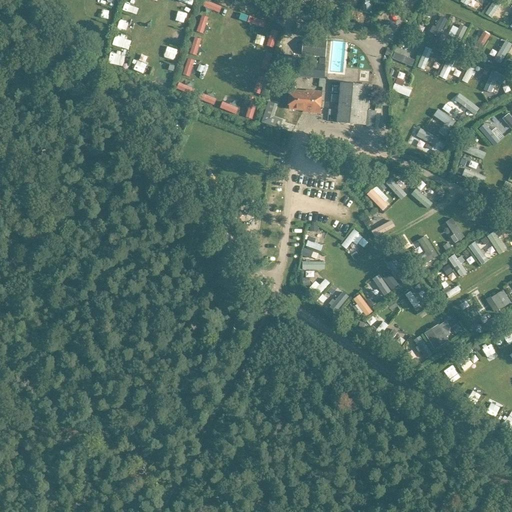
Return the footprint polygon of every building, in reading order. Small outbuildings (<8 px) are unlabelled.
[(492,0),(485,0),(477,16),(484,20),(494,1),(492,0)] [(118,2),(115,13),(130,18),(133,7),(118,2)] [(193,7),(192,15),(205,16),(205,8),(193,7)] [(97,23),(100,11),(90,8),(87,20),(97,23)] [(511,10),(503,28),(511,32),(511,10)] [(162,26),(177,28),(178,17),(163,15),(162,26)] [(424,25),(422,32),(438,38),(444,20),(431,16),(428,27),(424,25)] [(238,18),(236,28),(245,29),(247,19),(238,18)] [(112,23),(110,32),(118,34),(121,26),(112,23)] [(448,34),(455,37),(459,26),(452,24),(448,34)] [(156,41),(168,44),(171,33),(160,29),(156,41)] [(326,57),(328,41),(303,38),(301,55),(326,57)] [(102,49),(116,53),(119,44),(105,39),(102,49)] [(511,47),(507,43),(506,45),(499,40),(495,45),(507,54),(511,47)] [(405,59),(409,51),(393,45),(390,53),(405,59)] [(153,47),(151,58),(166,60),(168,50),(153,47)] [(414,66),(421,68),(426,50),(420,49),(414,66)] [(384,60),(403,69),(406,61),(388,52),(384,60)] [(440,54),(432,78),(440,80),(447,56),(440,54)] [(296,58),(277,56),(276,69),(295,71),(296,58)] [(301,64),(300,76),(324,78),(325,66),(322,66),(323,62),(321,61),(301,59),(301,64)] [(449,66),(456,70),(460,64),(452,60),(449,66)] [(424,69),(430,71),(433,64),(427,62),(424,69)] [(460,67),(453,82),(460,85),(467,71),(460,67)] [(160,84),(158,69),(148,70),(150,85),(160,84)] [(395,80),(397,74),(391,72),(389,78),(395,80)] [(448,72),(444,80),(449,83),(453,75),(448,72)] [(482,72),(475,93),(484,96),(488,83),(497,86),(496,91),(500,92),(504,80),(482,72)] [(506,87),(511,86),(509,78),(503,80),(506,87)] [(402,96),(403,82),(386,81),(386,95),(402,96)] [(365,127),(375,127),(376,111),(367,110),(369,85),(341,83),(337,123),(366,125),(365,127)] [(322,92),(306,91),(291,89),(289,108),(303,110),(303,112),(320,114),(322,92)] [(454,113),(464,109),(456,93),(447,98),(454,113)] [(222,116),(226,107),(210,100),(206,109),(222,116)] [(236,108),(235,117),(247,119),(249,103),(241,102),(240,109),(236,108)] [(268,103),(262,123),(280,128),(282,122),(271,119),(275,105),(268,103)] [(433,106),(426,114),(437,123),(430,131),(439,138),(453,121),(433,106)] [(496,111),(498,117),(505,114),(502,108),(496,111)] [(413,137),(408,145),(415,149),(418,144),(431,153),(437,143),(412,128),(409,134),(413,137)] [(436,151),(433,157),(440,160),(443,154),(436,151)] [(511,184),(511,180),(511,162),(508,161),(501,179),(511,184)] [(271,202),(272,179),(264,178),(263,201),(271,202)] [(383,178),(376,185),(390,200),(397,193),(383,178)] [(422,199),(408,188),(401,197),(416,207),(422,199)] [(440,192),(436,196),(440,200),(444,196),(440,192)] [(316,204),(317,196),(293,193),(292,201),(316,204)] [(345,217),(347,210),(323,204),(321,211),(345,217)] [(468,206),(465,211),(471,215),(474,209),(468,206)] [(440,237),(444,245),(457,238),(445,218),(438,221),(445,234),(440,237)] [(361,231),(366,239),(387,228),(382,220),(361,231)] [(342,230),(333,249),(338,251),(342,244),(349,247),(354,236),(342,230)] [(497,231),(492,235),(494,240),(500,237),(497,231)] [(487,233),(480,238),(490,254),(497,249),(487,233)] [(411,239),(421,259),(428,255),(419,235),(411,239)] [(310,254),(313,247),(299,241),(296,248),(310,254)] [(465,247),(473,259),(482,253),(475,241),(465,247)] [(295,259),(294,272),(314,273),(314,260),(295,259)] [(377,277),(392,267),(386,259),(371,269),(377,277)] [(449,265),(443,269),(447,276),(453,272),(449,265)] [(385,274),(380,279),(384,283),(390,278),(385,274)] [(438,277),(442,283),(448,279),(444,274),(438,277)] [(511,275),(503,282),(511,293),(511,275)] [(368,277),(363,281),(374,296),(379,292),(368,277)] [(316,292),(320,283),(313,280),(309,290),(316,292)] [(363,296),(368,290),(363,285),(358,291),(363,296)] [(412,285),(402,290),(408,304),(419,299),(412,285)] [(450,287),(439,292),(441,298),(452,293),(450,287)] [(475,301),(481,312),(501,301),(494,290),(475,301)] [(328,299),(324,296),(317,304),(327,313),(341,299),(334,292),(328,299)] [(402,293),(397,296),(404,311),(409,309),(402,293)] [(371,298),(367,301),(371,308),(376,304),(371,298)] [(352,313),(347,318),(351,323),(357,317),(352,313)] [(363,314),(356,319),(361,326),(368,322),(363,314)] [(430,327),(433,333),(440,330),(436,323),(430,327)] [(430,326),(416,333),(424,351),(439,344),(430,326)] [(498,336),(504,343),(509,339),(502,332),(498,336)] [(411,337),(420,355),(424,353),(416,335),(411,337)] [(414,360),(421,356),(410,338),(404,342),(414,360)] [(457,373),(465,368),(458,358),(450,364),(457,373)]
